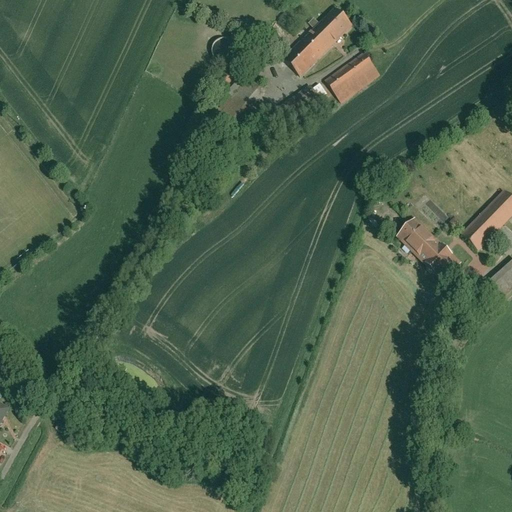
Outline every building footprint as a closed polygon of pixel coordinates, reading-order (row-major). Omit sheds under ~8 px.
[(335,8),(282,64),(302,82),(355,27),(335,8)] [(229,66),(232,63),(235,60),(236,56),(236,52),(235,48),(232,45),(229,42),(225,41),(220,42),(216,44),(213,46),(211,50),(211,54),(212,58),(214,62),(217,65),(221,66),(225,67),(229,66)] [(323,83),(339,107),(380,80),(363,55),(323,83)] [(247,81),(219,116),(234,128),(262,93),(247,81)] [(308,87),(273,114),(285,130),(328,99),(318,86),(312,91),(308,87)] [(511,201),(504,194),(459,238),(478,257),(511,224),(511,201)] [(449,227),(458,235),(465,227),(455,219),(449,227)] [(413,222),(394,240),(440,286),(458,267),(413,222)] [(511,263),(485,287),(499,302),(511,290),(511,263)]
